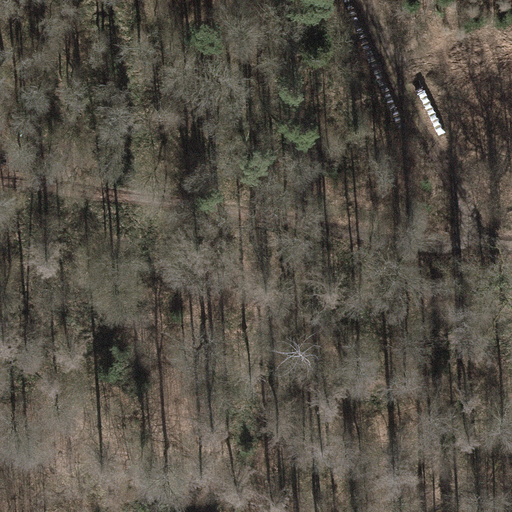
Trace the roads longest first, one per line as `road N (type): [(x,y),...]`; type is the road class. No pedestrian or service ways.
road 1 (track): [(511,235),(410,240),(0,177)]
road 2 (track): [(366,0),(431,147),(487,236),(511,258)]
